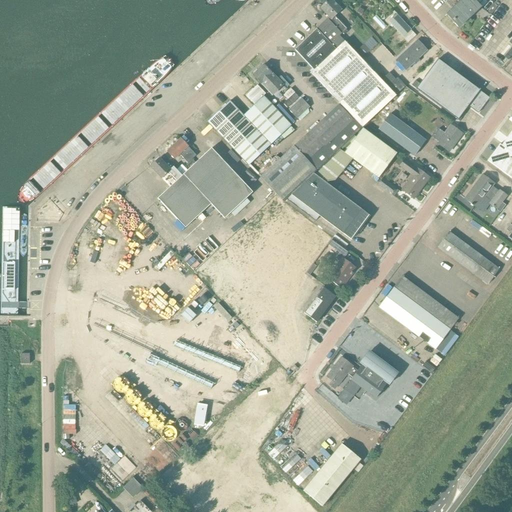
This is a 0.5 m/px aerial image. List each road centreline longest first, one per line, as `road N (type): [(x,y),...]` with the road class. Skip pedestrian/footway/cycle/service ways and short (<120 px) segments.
road 1 (unclassified): [(44,511),(39,326),(45,277),(63,235),(77,213),(306,0)]
road 2 (unclassified): [(354,433),(305,376),(511,96)]
road 3 (unclassified): [(511,91),(402,0)]
road 4 (tertiary): [(511,403),(451,483),(441,511)]
